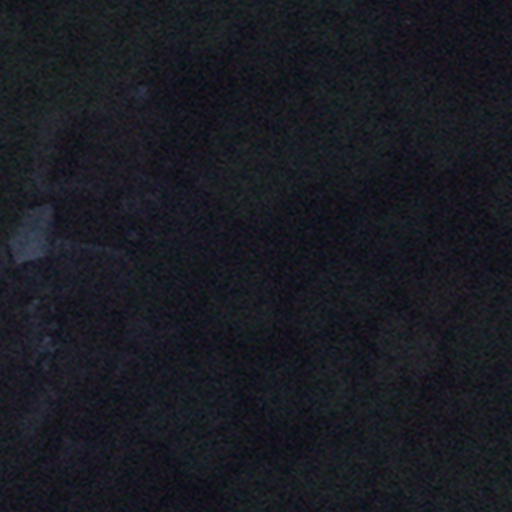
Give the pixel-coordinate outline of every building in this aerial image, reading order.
[(271,0),(196,0),(193,49),(269,54),(269,48),(305,50),(308,3),(271,0)] [(407,0),(404,22),(445,30),(449,11),(464,17),(468,0),(407,0)] [(237,208),(176,187),(159,236),(221,256),(237,208)] [(133,215),(68,205),(56,281),(67,283),(65,295),(120,303),(133,215)] [(0,349),(15,277),(0,273),(0,349)] [(120,329),(46,306),(30,357),(104,381),(120,329)]
